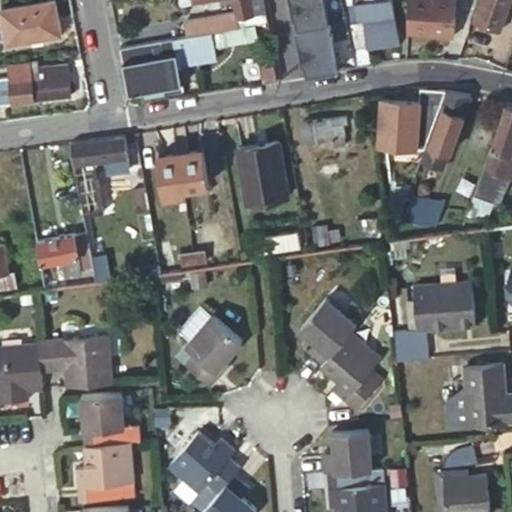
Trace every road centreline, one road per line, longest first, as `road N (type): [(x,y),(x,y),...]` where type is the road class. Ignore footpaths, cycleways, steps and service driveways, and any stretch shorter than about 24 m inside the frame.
road 1 (residential): [(511,89),(434,75),(115,120)]
road 2 (residential): [(287,511),(262,260)]
road 3 (residential): [(115,120),(92,0)]
